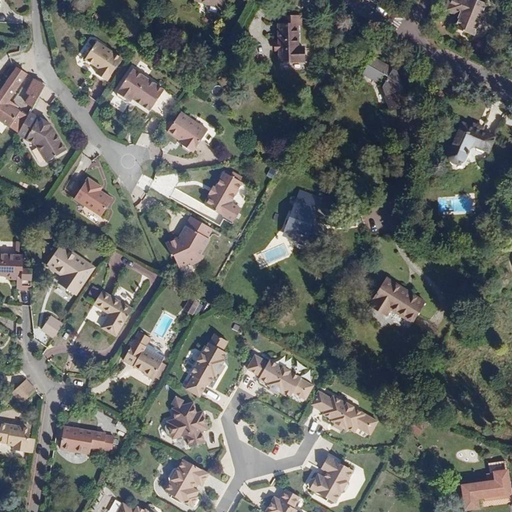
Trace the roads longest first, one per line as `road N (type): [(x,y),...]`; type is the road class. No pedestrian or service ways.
road 1 (residential): [(28,511),(52,389),(27,363),(25,311)]
road 2 (residential): [(511,89),(352,0)]
road 3 (residential): [(34,0),(42,61),(113,154)]
